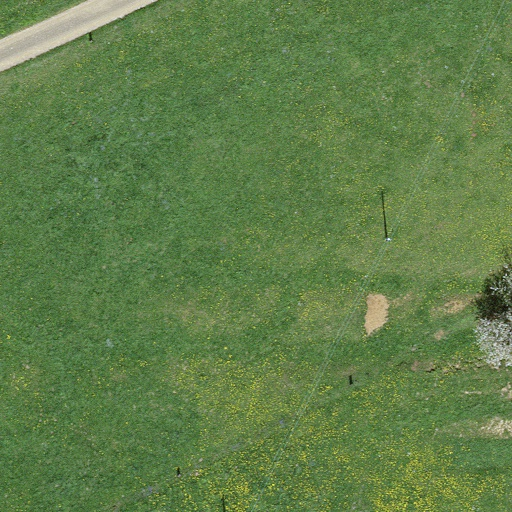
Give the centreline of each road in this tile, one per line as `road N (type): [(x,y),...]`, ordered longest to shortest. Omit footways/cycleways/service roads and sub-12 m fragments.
road 1 (track): [(511,431),(225,470),(138,511)]
road 2 (track): [(0,63),(133,0)]
